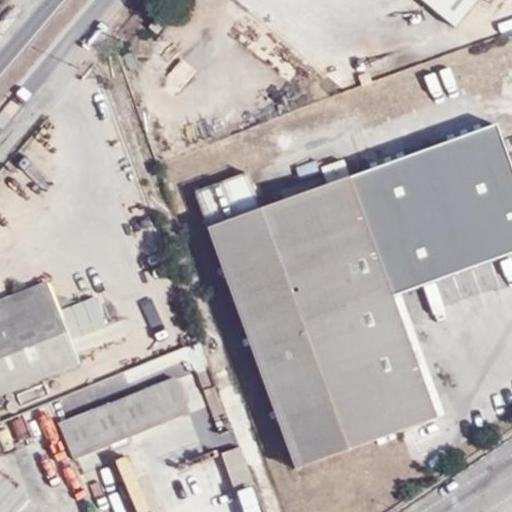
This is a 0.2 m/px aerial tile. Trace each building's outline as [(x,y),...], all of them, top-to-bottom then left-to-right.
[(421,0),(454,27),(476,0),(421,0)] [(194,193),(296,470),(437,418),(394,301),(511,259),(511,173),(497,128),(260,211),(246,174),(194,193)] [(0,394),(79,363),(47,283),(0,302),(0,394)] [(89,494),(75,459),(189,412),(174,376),(24,438),(52,509),(89,494)] [(204,447),(219,441),(207,408),(191,414),(204,447)] [(221,455),(234,491),(252,484),(239,448),(221,455)] [(0,511),(19,511),(25,506),(0,482),(0,511)]
